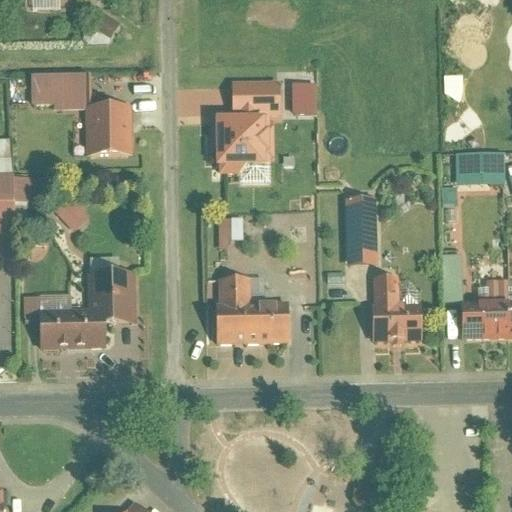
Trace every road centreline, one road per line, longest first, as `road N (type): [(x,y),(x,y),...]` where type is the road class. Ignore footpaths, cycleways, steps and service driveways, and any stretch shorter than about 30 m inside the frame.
road 1 (residential): [(181,396),(168,0)]
road 2 (residential): [(511,388),(181,396)]
road 3 (residential): [(102,401),(100,422),(190,511)]
